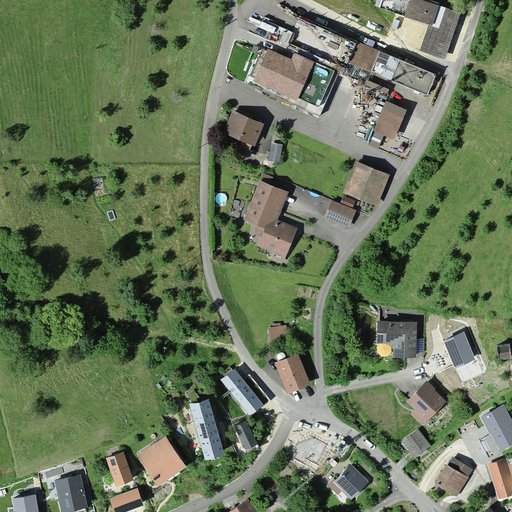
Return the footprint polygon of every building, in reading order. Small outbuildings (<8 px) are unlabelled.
[(432,24),(423,51),(446,58),(461,13),(420,0),(414,0),(409,16),(432,24)] [(349,66),(346,72),(367,81),(372,70),(391,78),(399,59),(300,19),(291,42),(349,66)] [(293,61),(268,51),(256,80),(297,97),(312,61),(295,54),(293,61)] [(402,60),(394,79),(429,94),(437,75),(402,60)] [(389,104),(378,131),(398,139),(409,112),(389,104)] [(234,112),(226,133),(244,140),(253,143),(257,144),(265,124),(234,112)] [(253,143),(244,140),(240,152),(249,155),(253,143)] [(274,144),(272,159),(283,161),(285,146),(274,144)] [(358,163),(347,192),(379,205),(390,176),(358,163)] [(262,182),(274,187),(278,178),(265,174),(262,182)] [(262,182),(247,219),(267,227),(277,222),(289,192),(274,187),(262,182)] [(345,199),(343,205),(354,209),(357,203),(345,199)] [(333,201),(327,217),(351,227),(358,211),(354,209),(343,205),(333,201)] [(277,222),(267,227),(260,245),(277,251),(275,256),(286,260),(298,230),(277,222)] [(142,314),(135,315),(136,324),(143,323),(142,314)] [(380,343),(390,343),(391,322),(380,321),(380,343)] [(417,323),(391,322),(390,343),(400,355),(416,356),(417,323)] [(293,326),(271,327),(272,341),(294,340),(293,326)] [(463,333),(444,341),(456,367),(475,359),(463,333)] [(510,345),(500,347),(502,357),(511,355),(510,345)] [(300,354),(278,363),(290,391),(312,382),(300,354)] [(235,370),(223,380),(251,413),(262,404),(235,370)] [(428,381),(409,400),(418,409),(413,413),(422,422),(445,399),(428,381)] [(209,399),(192,404),(207,458),(224,453),(209,399)] [(511,426),(502,407),(485,416),(502,447),(511,442),(511,426)] [(256,444),(246,422),(236,427),(246,449),(256,444)] [(421,429),(406,440),(416,454),(432,443),(421,429)] [(167,437),(142,454),(162,484),(188,466),(167,437)] [(121,450),(104,457),(115,483),(131,476),(121,450)] [(453,458),(439,482),(458,493),(472,468),(453,458)] [(488,464),(499,496),(511,491),(511,470),(510,465),(507,465),(505,458),(488,464)] [(353,466),(338,481),(352,495),(367,481),(353,466)] [(82,478),(60,483),(65,510),(87,506),(82,478)] [(136,487),(109,498),(115,511),(117,511),(142,503),(136,487)] [(37,511),(35,496),(13,499),(15,511),(37,511)] [(259,511),(250,498),(230,511),(259,511)]
